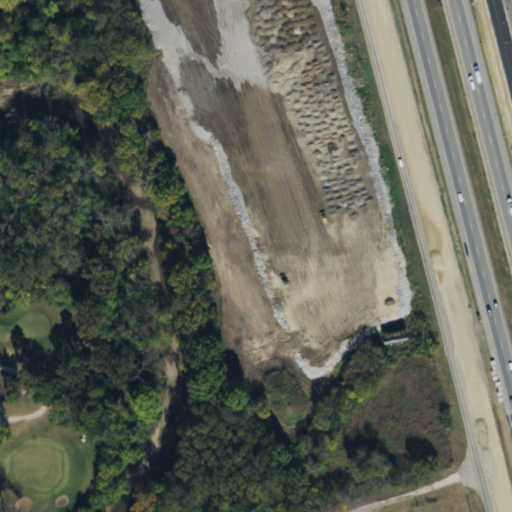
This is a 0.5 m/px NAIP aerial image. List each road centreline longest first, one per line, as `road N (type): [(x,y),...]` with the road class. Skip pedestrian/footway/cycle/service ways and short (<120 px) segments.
road 1 (secondary): [(362,0),(493,511)]
road 2 (motorway): [(376,0),(464,330),(511,470)]
